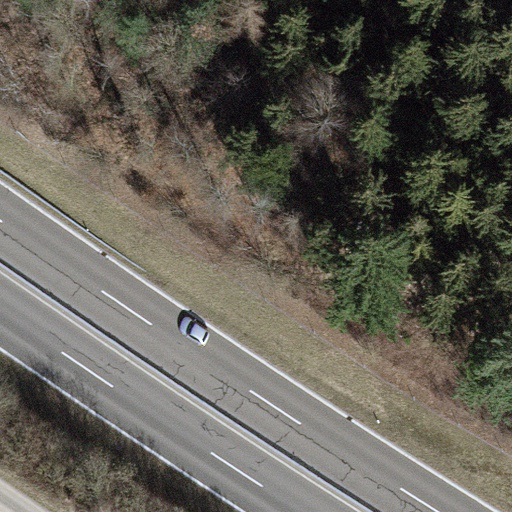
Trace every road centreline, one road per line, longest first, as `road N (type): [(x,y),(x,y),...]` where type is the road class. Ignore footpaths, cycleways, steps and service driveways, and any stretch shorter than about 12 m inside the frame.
road 1 (trunk): [(438,511),(0,220)]
road 2 (trunk): [(0,308),(301,511)]
